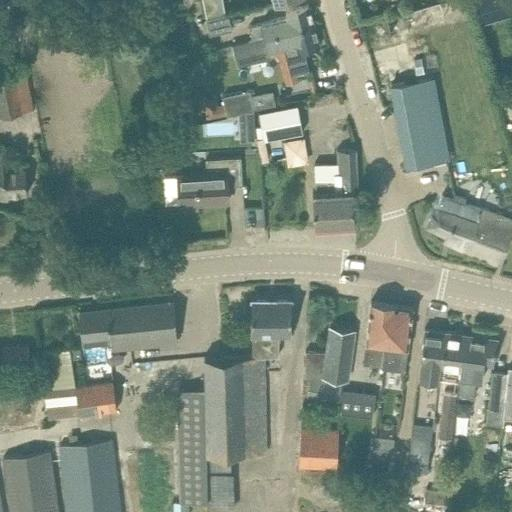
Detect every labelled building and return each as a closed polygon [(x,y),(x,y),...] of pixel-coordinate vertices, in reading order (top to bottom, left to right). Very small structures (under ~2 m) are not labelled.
[(436,0),(386,15),(393,38),(465,16),(460,0),(436,0)] [(479,0),(485,20),(511,12),(511,10),(508,0),(479,0)] [(309,4),(290,10),(286,10),(287,16),(250,25),(253,38),(314,23),(309,4)] [(229,11),(206,17),(210,33),(232,28),(229,11)] [(253,38),(231,44),(237,65),(270,57),(268,49),(283,45),(290,75),(309,70),(304,50),(320,45),(314,23),(253,38)] [(0,114),(34,108),(27,73),(26,63),(0,68),(0,114)] [(435,75),(391,84),(395,104),(407,167),(451,158),(435,75)] [(223,95),(227,114),(255,109),(251,89),(223,95)] [(264,137),(303,130),(298,102),(259,110),(264,137)] [(317,190),(313,190),(314,208),(315,228),(355,226),(353,190),(358,189),(356,148),(337,149),(337,160),(321,161),(315,161),(316,180),(317,190)] [(0,195),(28,192),(26,172),(25,167),(6,169),(4,153),(0,153),(0,195)] [(241,165),(241,156),(206,158),(207,173),(178,175),(165,176),(166,204),(179,203),(179,204),(184,203),(184,208),(197,207),(197,203),(228,201),(227,186),(242,185),(241,165)] [(441,196),(427,226),(446,234),(444,240),(479,255),(500,264),(511,230),(511,220),(510,220),(463,203),(465,198),(455,194),(453,200),(441,196)] [(291,334),(291,319),(291,299),(252,298),(252,355),(264,355),(278,355),(278,334),(291,334)] [(80,311),(82,331),(83,346),(113,343),(113,347),(177,340),(173,301),(80,311)] [(387,358),(394,304),(371,301),(362,363),(381,365),(383,357),(387,358)] [(413,306),(394,304),(387,358),(383,357),(381,365),(381,367),(404,369),(413,306)] [(329,326),(326,349),(323,375),(348,378),(354,330),(329,326)] [(441,369),(445,331),(424,328),(418,377),(439,379),(441,369)] [(459,394),(465,333),(445,331),(441,369),(448,370),(447,379),(442,379),(440,392),(442,392),(442,394),(443,394),(438,436),(453,437),(457,396),(459,396),(459,394)] [(493,365),(497,338),(465,333),(459,394),(475,396),(477,380),(481,381),(484,364),(493,365)] [(2,347),(3,358),(29,355),(28,344),(2,347)] [(322,377),(323,375),(326,349),(306,349),(305,376),(309,376),(307,396),(340,401),(343,381),(322,377)] [(263,451),(264,355),(252,355),(204,356),(205,386),(207,468),(231,469),(231,451),(263,451)] [(488,406),(486,422),(502,424),(504,409),(505,398),(507,370),(492,369),(488,406)] [(115,381),(77,386),(80,413),(118,409),(115,381)] [(207,472),(207,468),(205,386),(178,389),(180,501),(207,501),(207,472)] [(376,391),(345,387),(341,412),(372,416),(376,391)] [(413,421),(407,470),(427,472),(434,424),(413,421)] [(337,467),(339,428),(301,427),(299,468),(337,467)] [(392,451),(394,437),(374,435),(371,465),(367,465),(366,476),(385,477),(388,450),(392,451)] [(58,443),(66,511),(121,511),(112,437),(58,443)] [(3,456),(10,511),(59,511),(50,449),(3,456)] [(234,472),(231,471),(207,472),(207,501),(207,508),(235,508),(234,472)] [(447,489),(425,487),(423,501),(446,503),(447,489)]
